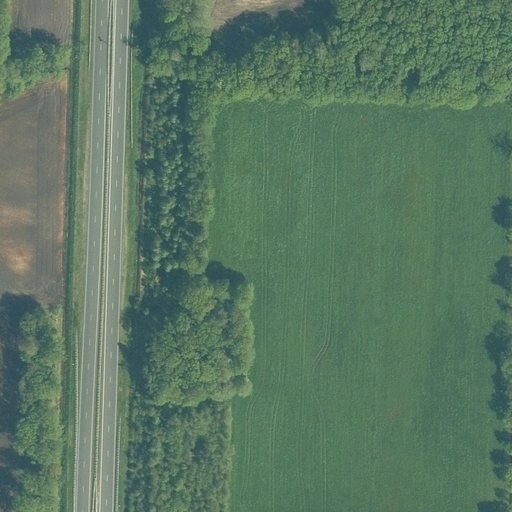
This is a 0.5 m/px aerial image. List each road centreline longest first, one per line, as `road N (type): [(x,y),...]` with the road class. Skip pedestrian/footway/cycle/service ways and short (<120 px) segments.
road 1 (trunk): [(101,0),(81,511)]
road 2 (trunk): [(104,511),(121,0)]
